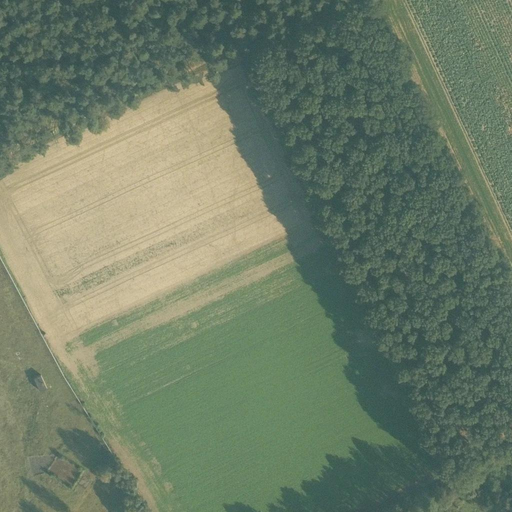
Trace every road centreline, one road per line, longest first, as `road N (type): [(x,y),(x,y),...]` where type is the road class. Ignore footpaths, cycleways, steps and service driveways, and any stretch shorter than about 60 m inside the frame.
road 1 (track): [(356,0),(0,161)]
road 2 (track): [(511,441),(357,511)]
